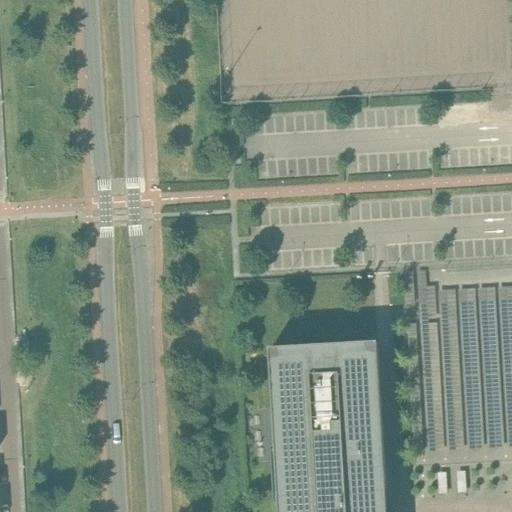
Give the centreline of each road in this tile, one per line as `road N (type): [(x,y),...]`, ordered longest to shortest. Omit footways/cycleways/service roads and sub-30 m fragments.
road 1 (tertiary): [(152,511),(122,0)]
road 2 (tertiary): [(91,0),(118,511)]
road 3 (residential): [(0,287),(12,511)]
